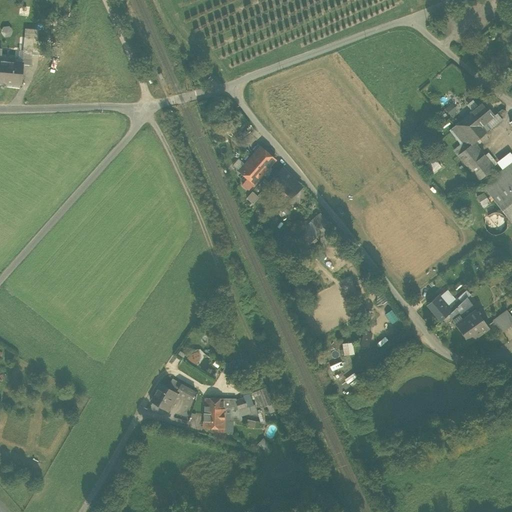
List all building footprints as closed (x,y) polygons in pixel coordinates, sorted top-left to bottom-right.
[(26,37),(32,38),(32,39),(33,39),(36,39),(37,30),(27,29),(26,37)] [(32,38),(26,37),(24,37),(23,51),(32,51),(33,39),(32,39),(32,38)] [(33,39),(32,51),(32,55),(40,55),(41,40),(36,39),(33,39)] [(22,63),(23,51),(19,50),(18,59),(9,58),(8,62),(22,63)] [(31,65),(32,55),(32,51),(23,51),(22,63),(22,65),(31,65)] [(11,84),(21,85),(22,65),(22,63),(8,62),(0,61),(0,81),(11,83),(11,84)] [(469,113),(485,133),(487,132),(502,120),(496,113),(494,115),(483,102),(469,113)] [(451,115),(457,110),(451,103),(445,108),(451,115)] [(449,130),(465,149),(471,144),(485,133),(469,113),(449,130)] [(491,169),(471,144),(465,149),(457,155),(477,180),(491,169)] [(240,171),(247,178),(254,183),(263,173),(269,165),(275,159),(261,147),(246,164),(240,171)] [(232,165),(240,171),(246,164),(238,158),(232,165)] [(426,167),(432,174),(443,165),(438,158),(426,167)] [(511,161),(482,185),(498,206),(511,194),(511,161)] [(274,169),(269,165),(263,173),(268,177),(274,169)] [(280,186),(285,191),(291,185),(295,181),(282,168),(272,178),(277,183),(280,186)] [(248,190),(254,183),(247,178),(242,185),(248,190)] [(251,194),(255,198),(269,183),(265,179),(251,194)] [(300,187),(295,181),(291,185),(296,191),(300,187)] [(285,191),(291,197),(296,191),(291,185),(285,191)] [(483,208),(490,203),(483,192),(476,197),(483,208)] [(511,224),(511,194),(498,206),(511,224)] [(291,209),(287,205),(280,211),(284,215),(291,209)] [(310,220),(311,222),(318,230),(328,223),(319,212),(310,220)] [(493,235),(496,235),(498,234),(501,233),(503,231),(505,229),(506,226),(506,223),(506,221),(504,218),(503,216),(501,214),(498,213),(495,212),(492,213),(490,213),(487,215),(485,217),(484,220),(484,222),(484,225),(484,228),(486,230),(488,232),(490,234),(493,235)] [(318,230),(311,222),(299,231),(309,243),(321,234),(318,230)] [(320,283),(315,276),(307,281),(311,289),(320,283)] [(389,301),(378,283),(372,287),(377,296),(375,304),(376,306),(382,305),(389,301)] [(460,303),(466,297),(467,297),(464,293),(458,298),(457,299),(460,303)] [(448,314),(448,315),(460,303),(457,299),(456,298),(448,305),(439,294),(427,305),(440,321),(448,314)] [(455,325),(476,310),(472,305),(471,305),(466,297),(460,303),(448,315),(452,321),(455,325)] [(488,328),(476,310),(455,325),(468,343),(488,328)] [(493,322),(501,333),(511,325),(511,318),(507,311),(493,322)] [(372,333),(363,331),(359,346),(368,348),(372,333)] [(227,374),(232,366),(226,363),(222,371),(227,374)] [(169,384),(180,390),(183,385),(172,379),(169,384)] [(175,392),(160,384),(150,402),(165,410),(175,392)] [(195,392),(183,385),(180,390),(178,394),(190,401),(195,392)] [(250,393),(248,386),(241,388),(241,389),(240,389),(241,394),(242,393),(243,396),(249,394),(250,393)] [(260,409),(267,406),(271,405),(264,388),(252,393),(258,408),(259,407),(260,409)] [(178,394),(175,392),(165,410),(168,412),(178,394)] [(236,399),(223,399),(223,409),(225,409),(229,409),(229,421),(232,421),(232,420),(239,420),(238,410),(239,409),(241,416),(250,413),(251,415),(256,414),(254,405),(252,405),(249,394),(243,396),(244,399),(236,401),(236,399)] [(219,409),(223,409),(223,399),(204,398),(204,413),(210,413),(210,411),(219,411),(219,409)] [(224,432),(225,409),(223,409),(219,409),(219,411),(210,411),(210,413),(204,413),(203,428),(215,428),(215,432),(224,432)] [(247,420),(246,428),(254,428),(255,421),(247,420)] [(268,454),(272,448),(264,441),(256,450),(268,454)]
